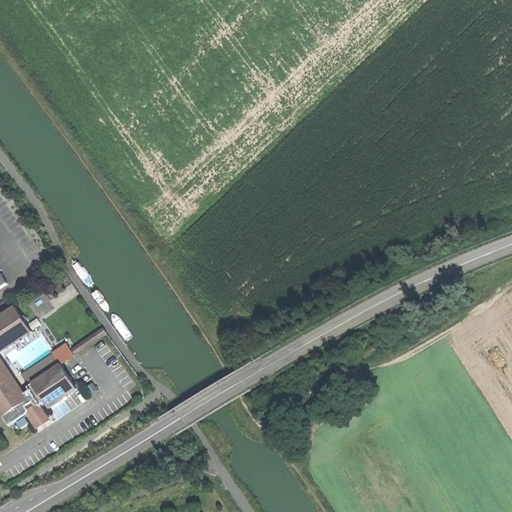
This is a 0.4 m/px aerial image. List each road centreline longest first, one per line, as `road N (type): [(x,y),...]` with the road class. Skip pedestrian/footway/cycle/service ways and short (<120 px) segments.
road 1 (track): [(321,511),(193,317),(0,51)]
road 2 (secondary): [(52,496),(436,277),(511,249)]
road 3 (track): [(511,283),(453,329),(401,358),(359,369),(261,427)]
